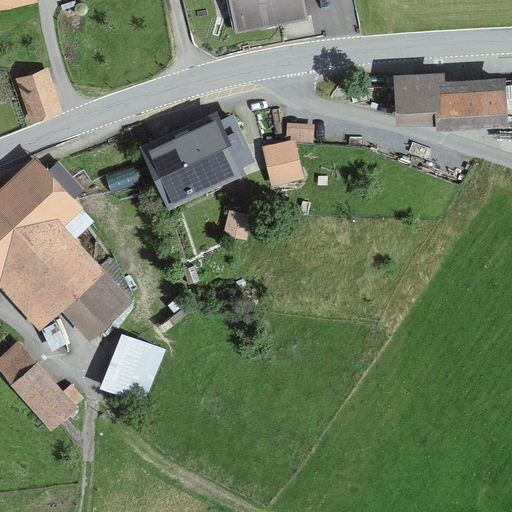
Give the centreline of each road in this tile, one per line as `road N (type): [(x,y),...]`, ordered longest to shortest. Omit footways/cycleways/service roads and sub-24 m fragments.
road 1 (tertiary): [(0,150),(277,62),(511,39)]
road 2 (track): [(277,62),(304,98),(511,158)]
